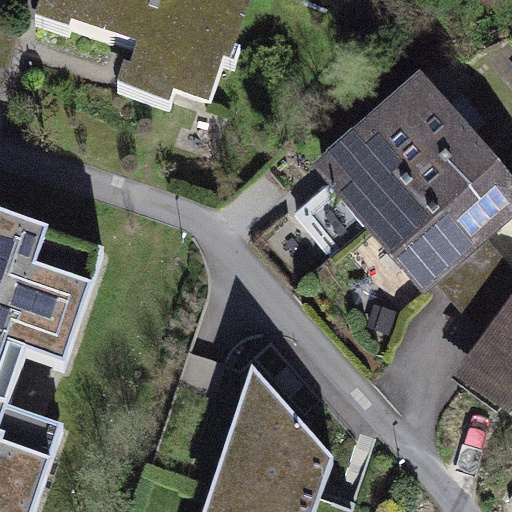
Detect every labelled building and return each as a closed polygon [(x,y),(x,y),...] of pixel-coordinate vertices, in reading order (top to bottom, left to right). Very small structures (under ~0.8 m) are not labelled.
[(49,0),(36,45),(132,73),(117,122),(200,146),(242,6),(219,0),(49,0)] [(511,191),(426,84),(316,172),(419,300),(511,225),(511,191)] [(51,235),(0,217),(0,511),(37,511),(65,429),(15,413),(32,362),(61,371),(88,289),(38,273),(51,235)] [(511,307),(511,306),(457,378),(511,418),(511,307)] [(321,511),(332,467),(251,379),(211,511),(321,511)]
